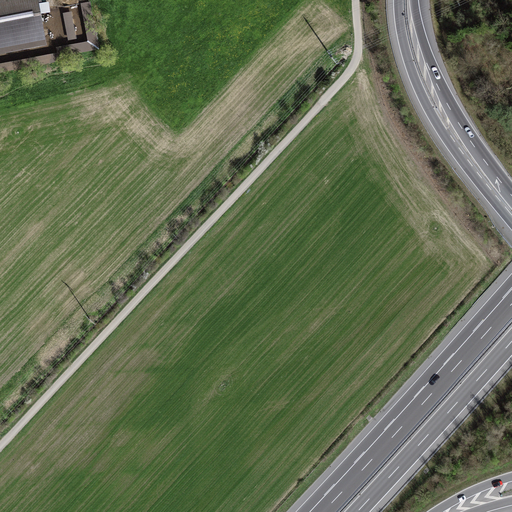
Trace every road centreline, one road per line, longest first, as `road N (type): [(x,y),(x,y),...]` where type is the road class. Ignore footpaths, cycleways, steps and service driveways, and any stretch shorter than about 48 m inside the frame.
road 1 (track): [(0,446),(347,76),(358,46),(356,0)]
road 2 (motorway): [(511,303),(322,511)]
road 3 (motorway): [(397,0),(403,48),(428,111),(511,224)]
road 4 (motorway): [(358,511),(511,342)]
road 5 (motorway): [(511,194),(440,86),(416,0)]
